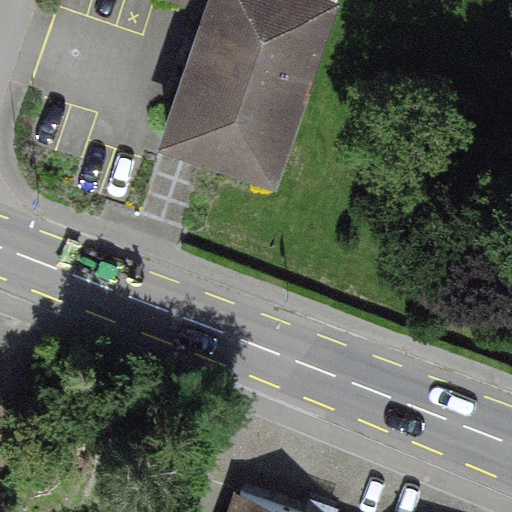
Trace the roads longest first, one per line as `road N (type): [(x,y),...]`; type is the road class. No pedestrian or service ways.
road 1 (secondary): [(0,249),(263,349)]
road 2 (secondary): [(263,349),(511,447)]
road 3 (residential): [(204,511),(263,349)]
